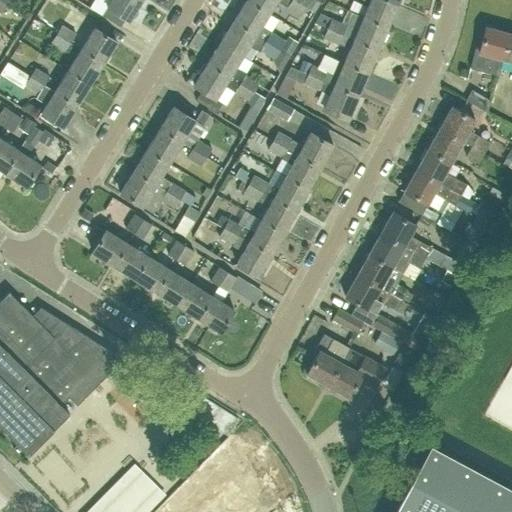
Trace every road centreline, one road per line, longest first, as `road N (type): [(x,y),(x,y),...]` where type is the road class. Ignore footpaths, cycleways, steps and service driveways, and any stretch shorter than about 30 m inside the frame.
road 1 (residential): [(247,399),(432,63),(449,0)]
road 2 (residential): [(30,263),(195,0)]
road 3 (unclassified): [(247,399),(30,263)]
road 4 (unclassified): [(325,511),(301,455),(247,399)]
